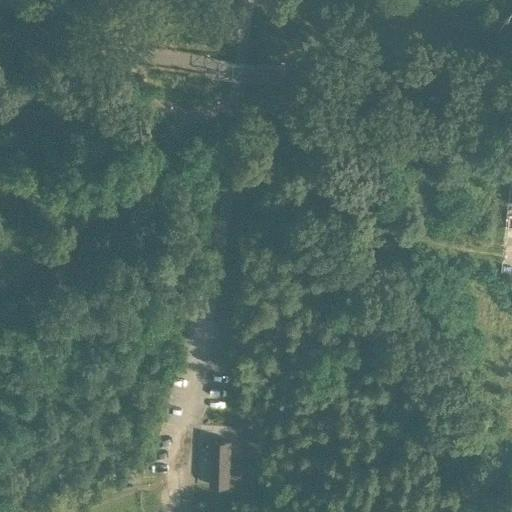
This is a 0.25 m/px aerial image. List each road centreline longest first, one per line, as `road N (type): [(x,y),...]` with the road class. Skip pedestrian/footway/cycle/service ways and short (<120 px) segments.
road 1 (track): [(191,123),(136,130),(0,114)]
road 2 (residential): [(234,134),(245,0)]
